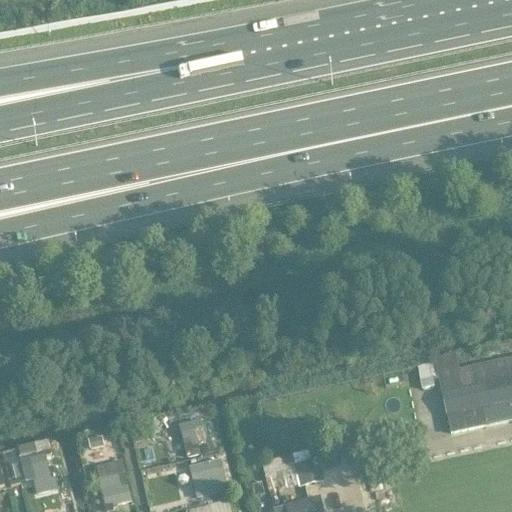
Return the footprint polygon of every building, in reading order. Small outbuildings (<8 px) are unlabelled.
[(511,361),(459,373),(456,357),(435,361),(451,437),(511,423),(511,361)] [(206,444),(201,426),(196,423),(179,427),(186,458),(199,455),(197,446),(206,444)] [(58,485),(56,474),(52,475),(48,460),(43,457),(30,460),(39,497),(56,493),(54,486),(58,485)] [(272,465),(263,467),(268,490),(287,486),(290,479),(286,462),(272,465)] [(318,463),(297,468),(301,487),(322,482),(319,467),(318,463)] [(218,495),(210,464),(189,470),(197,500),(218,495)] [(131,504),(127,487),(123,488),(120,477),(100,481),(107,511),(114,511),(114,508),(131,504)] [(322,511),(319,499),(272,511),(322,511)]
